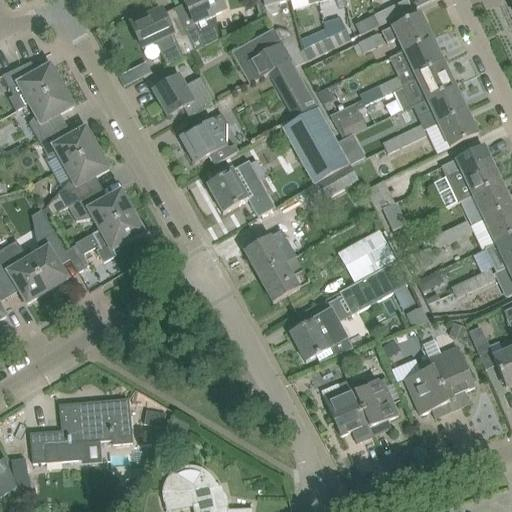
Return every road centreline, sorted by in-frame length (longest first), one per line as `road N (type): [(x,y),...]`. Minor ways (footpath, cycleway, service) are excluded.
road 1 (residential): [(203,254),(59,4)]
road 2 (residential): [(309,504),(305,450),(203,254)]
road 3 (residential): [(0,383),(203,254)]
road 4 (residential): [(309,504),(472,467),(511,448)]
road 5 (residential): [(511,113),(457,0)]
